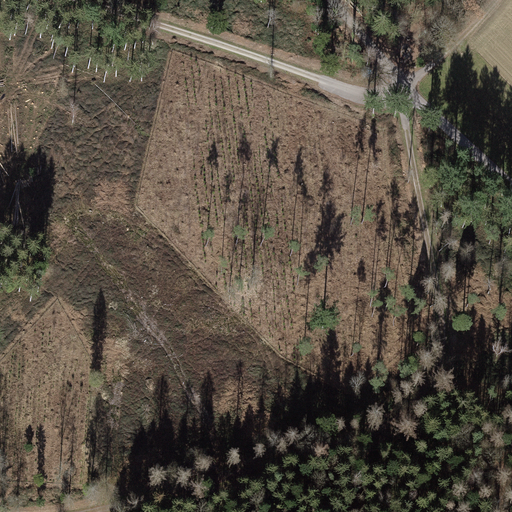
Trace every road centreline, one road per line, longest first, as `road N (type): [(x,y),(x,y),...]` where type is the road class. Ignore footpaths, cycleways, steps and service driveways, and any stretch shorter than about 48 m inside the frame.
road 1 (track): [(35,511),(388,418),(426,382),(449,329),(423,240),(406,81)]
road 2 (track): [(48,0),(368,95),(406,81),(486,0)]
road 3 (unclassified): [(511,187),(346,0)]
